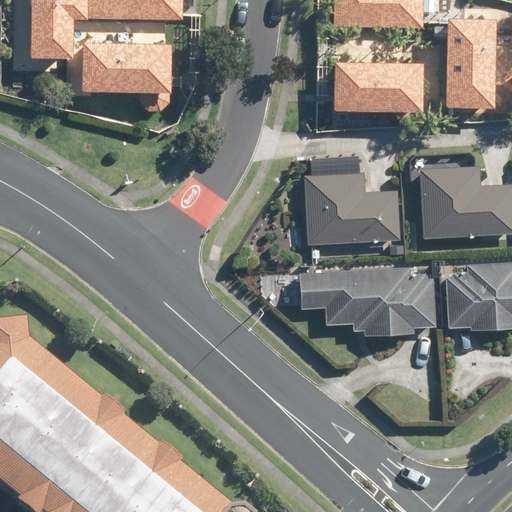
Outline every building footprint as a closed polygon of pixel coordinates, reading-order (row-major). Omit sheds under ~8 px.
[(22,0),(22,63),(64,63),(64,26),(79,27),(79,22),(178,23),(178,0),(22,0)] [(330,0),(330,24),(418,26),(419,0),(330,0)] [(439,15),(438,104),(487,105),(488,15),(439,15)] [(73,97),(132,98),(132,104),(140,113),(153,114),(163,104),(164,49),(74,48),(73,97)] [(326,106),(414,108),(416,61),(326,59),(326,106)] [(474,165),(414,168),(417,241),(511,236),(511,233),(510,187),(475,188),(474,165)] [(360,169),(298,173),(303,247),(400,241),(397,190),(362,192),(360,169)] [(0,505),(8,511),(196,511),(2,352),(1,334),(0,333),(0,505)]
